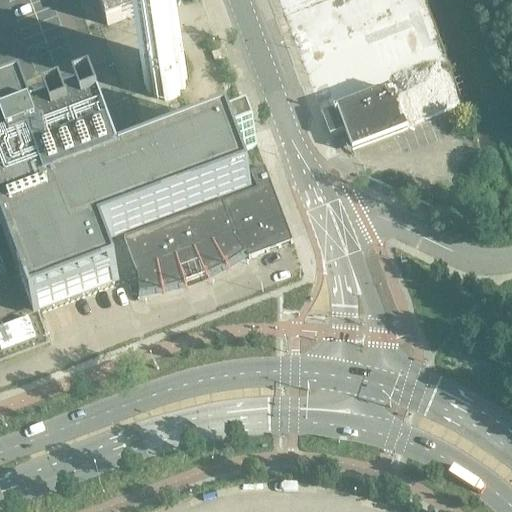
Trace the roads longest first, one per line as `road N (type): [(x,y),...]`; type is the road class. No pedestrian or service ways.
road 1 (primary): [(366,380),(294,370),(201,380),(0,451)]
road 2 (primary): [(0,498),(203,429),(266,421),(362,428)]
road 3 (tertiary): [(240,0),(337,229)]
road 4 (unclassified): [(337,229),(382,215),(478,263),(511,259)]
road 5 (primary): [(362,428),(449,461),(511,507)]
road 6 (primary): [(511,451),(431,400),(366,380)]
road 7 (tertiary): [(366,380),(365,334),(337,229)]
